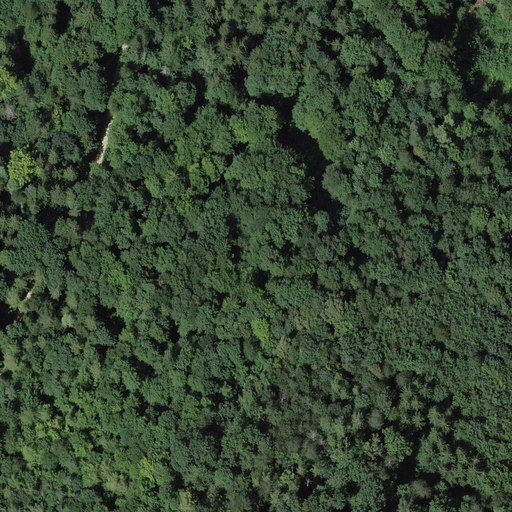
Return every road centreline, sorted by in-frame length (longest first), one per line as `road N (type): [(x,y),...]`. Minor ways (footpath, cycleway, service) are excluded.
road 1 (track): [(48,511),(90,405),(196,233),(295,101),(288,74),(262,67)]
road 2 (track): [(0,376),(41,266),(77,208),(104,136),(119,0)]
road 3 (track): [(104,136),(175,120),(262,67),(336,69),(385,51)]
road 4 (track): [(511,372),(442,365),(403,391),(393,412),(394,461),(442,511)]
road 5 (track): [(511,101),(440,88),(408,70),(369,26),(365,0)]
